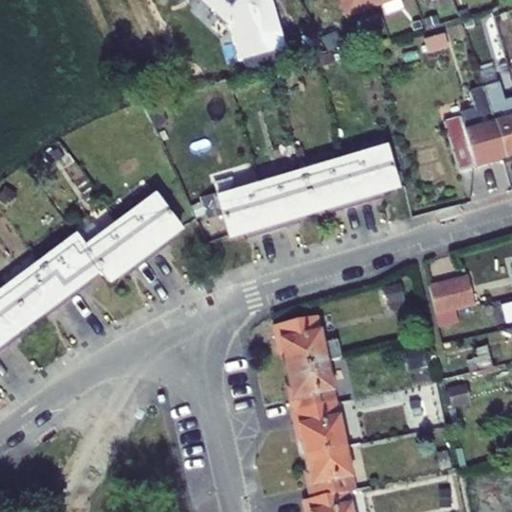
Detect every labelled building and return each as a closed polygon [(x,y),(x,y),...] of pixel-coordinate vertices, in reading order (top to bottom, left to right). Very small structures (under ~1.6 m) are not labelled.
[(283,52),(270,6),(262,9),(259,0),(211,0),(218,5),(208,16),(226,33),(237,66),(283,52)] [(335,0),(344,22),(400,0),(335,0)] [(478,107),(498,173),(511,168),(511,113),(511,114),(496,119),(491,103),(478,107)] [(437,136),(452,187),(498,173),(478,107),(467,110),(472,126),(437,136)] [(383,202),(371,163),(329,176),(343,219),(357,215),(356,210),(383,202)] [(343,219),(329,176),(288,188),(300,228),(327,219),(328,223),(343,219)] [(288,188),(245,201),(259,245),(273,240),(272,236),(300,228),(288,188)] [(259,245),(245,201),(203,214),(215,253),(243,245),(244,249),(259,245)] [(156,274),(167,266),(164,263),(188,246),(162,210),(128,235),(156,274)] [(106,284),(117,298),(143,279),(145,282),(156,274),(128,235),(90,262),(106,284)] [(47,275),(73,312),(86,305),(83,301),(106,284),(90,262),(81,250),(47,275)] [(36,334),(60,317),(63,321),(73,312),(47,275),(11,301),(36,334)] [(457,287),(421,297),(428,326),(465,317),(457,287)] [(0,310),(0,360),(4,365),(15,356),(12,352),(36,334),(11,301),(0,310)] [(315,318),(272,327),(278,353),(282,352),(287,370),(325,362),(341,358),(337,342),(321,346),(315,318)] [(478,361),(466,364),(470,380),(482,377),(478,361)] [(325,362),(287,370),(290,387),(285,388),(292,415),(335,405),(325,362)] [(335,405),(292,415),(297,440),(302,438),(306,457),(345,448),(335,405)] [(494,428),(482,431),(485,442),(497,440),(494,428)] [(345,448),(306,457),(310,474),(304,476),(310,500),(344,493),(355,490),(345,448)] [(348,511),(344,493),(310,500),(302,502),(304,511),(348,511)]
